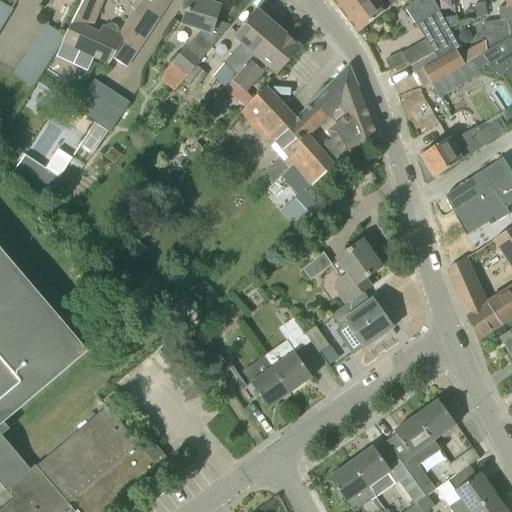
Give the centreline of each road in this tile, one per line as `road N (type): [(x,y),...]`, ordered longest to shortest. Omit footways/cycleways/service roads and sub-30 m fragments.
road 1 (residential): [(448,334),(369,78),(310,0)]
road 2 (residential): [(273,459),(448,334)]
road 3 (residential): [(511,449),(448,334)]
